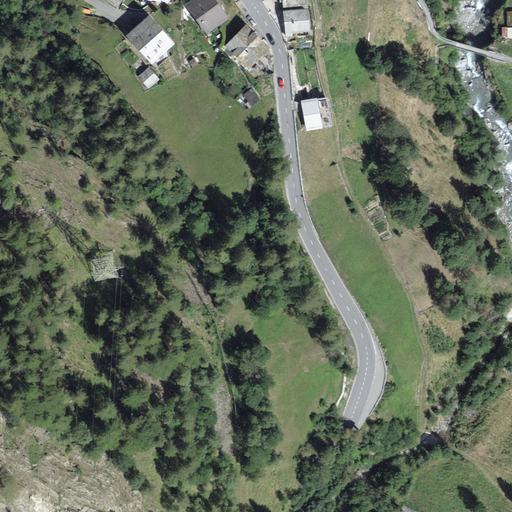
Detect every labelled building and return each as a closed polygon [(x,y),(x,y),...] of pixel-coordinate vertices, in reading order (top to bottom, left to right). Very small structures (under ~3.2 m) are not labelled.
[(106,0),(116,8),(123,0),(106,0)] [(207,29),(223,17),(209,0),(198,0),(190,7),(207,29)] [(303,12),(286,13),(286,30),(304,29),(303,12)] [(172,45),(147,18),(127,36),(151,63),(172,45)] [(248,67),(267,48),(246,28),(227,48),(248,67)] [(149,68),(139,77),(150,88),(159,79),(149,68)] [(317,100),(302,102),(306,128),(321,126),(317,100)]
